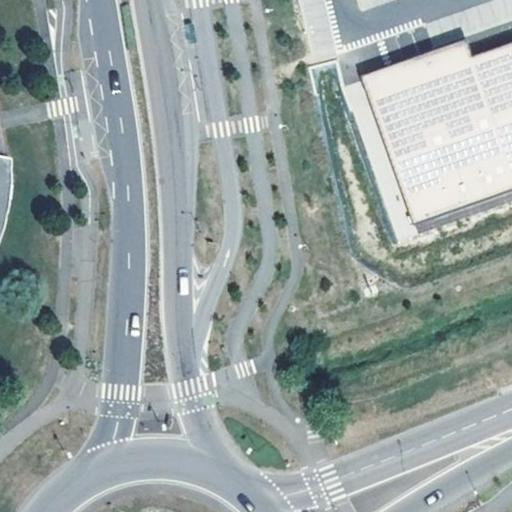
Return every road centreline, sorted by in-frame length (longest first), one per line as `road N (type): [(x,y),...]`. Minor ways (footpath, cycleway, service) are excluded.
road 1 (primary): [(101,0),(130,235),(125,358),(102,471)]
road 2 (unclassified): [(184,358),(233,225),(200,0)]
road 3 (primary): [(184,358),(173,166),(147,0)]
road 4 (primary): [(511,421),(258,502)]
road 5 (primary): [(405,511),(511,442)]
